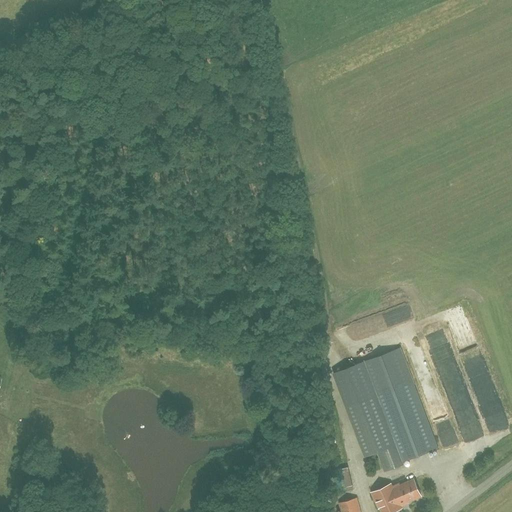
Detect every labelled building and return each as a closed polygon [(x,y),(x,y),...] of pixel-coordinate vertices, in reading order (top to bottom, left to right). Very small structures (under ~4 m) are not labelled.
[(337,372),(368,456),(381,451),(388,470),(403,464),(402,461),(438,448),(400,348),(337,372)] [(464,437),(481,432),(468,385),(450,390),(464,437)] [(333,494),(353,489),(348,467),(328,471),(333,494)] [(414,480),(400,486),(399,484),(392,487),(390,484),(371,492),(376,503),(378,502),(382,511),(393,511),(396,511),(395,509),(408,504),(407,502),(421,496),(414,480)] [(341,511),(360,511),(357,498),(339,503),(341,511)]
